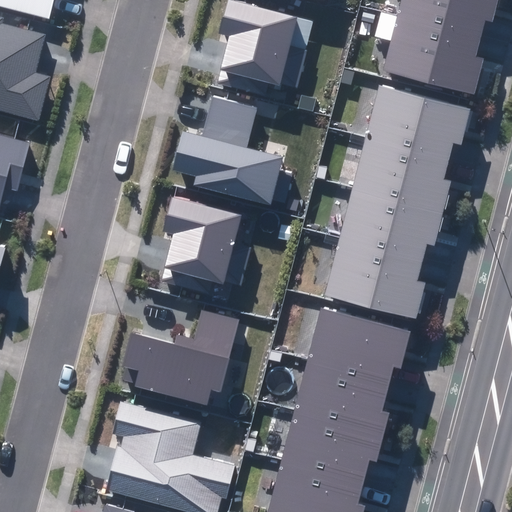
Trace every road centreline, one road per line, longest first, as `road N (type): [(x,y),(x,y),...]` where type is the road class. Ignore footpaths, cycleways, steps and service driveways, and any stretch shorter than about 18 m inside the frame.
road 1 (residential): [(147,0),(10,511)]
road 2 (tertiary): [(511,305),(458,511)]
